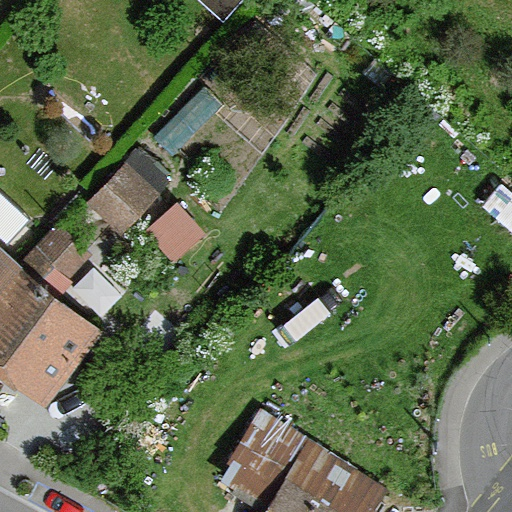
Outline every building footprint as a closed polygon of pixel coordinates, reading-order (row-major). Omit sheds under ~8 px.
[(91,203),(121,231),(157,193),(127,165),(91,203)] [(192,194),(160,221),(186,252),(218,225),(192,194)] [(53,297),(90,256),(57,226),(17,269),(53,297)] [(0,253),(0,288),(17,269),(0,253)] [(17,269),(0,288),(0,371),(42,400),(95,329),(53,297),(17,269)] [(275,507),(318,444),(265,410),(225,477),(275,507)] [(318,444),(275,507),(272,511),(367,511),(384,486),(318,444)]
